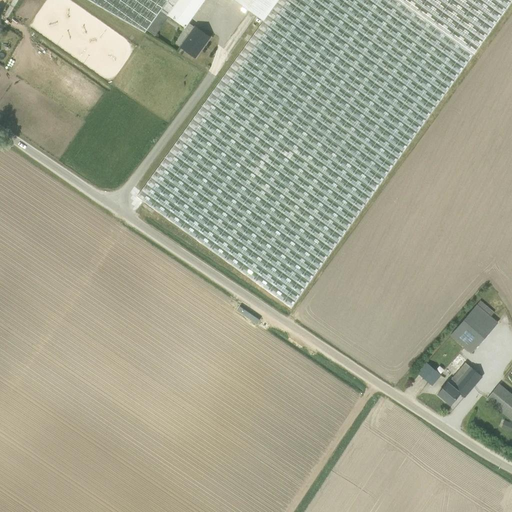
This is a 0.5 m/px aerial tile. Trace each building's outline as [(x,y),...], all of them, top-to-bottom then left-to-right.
[(278,0),(263,21),(226,74),(136,197),(291,308),(380,185),(511,0),(88,0),(146,32),(161,11),(169,16),(180,0),(278,0)] [(180,0),(169,16),(184,27),(185,28),(189,22),(204,0),(180,0)] [(234,0),(263,21),(278,0),(234,0)] [(185,28),(184,27),(183,30),(190,35),(181,48),(195,58),(210,37),(189,22),(185,28)] [(498,323),(476,305),(451,335),(472,353),(498,323)] [(427,363),(418,373),(432,386),(441,375),(427,363)] [(447,383),(438,394),(451,405),(460,394),(464,398),(482,377),(465,363),(452,378),(448,383),(447,383)] [(511,395),(499,384),(487,399),(511,420),(511,395)] [(511,431),(511,423),(504,421),(502,428),(511,431)]
